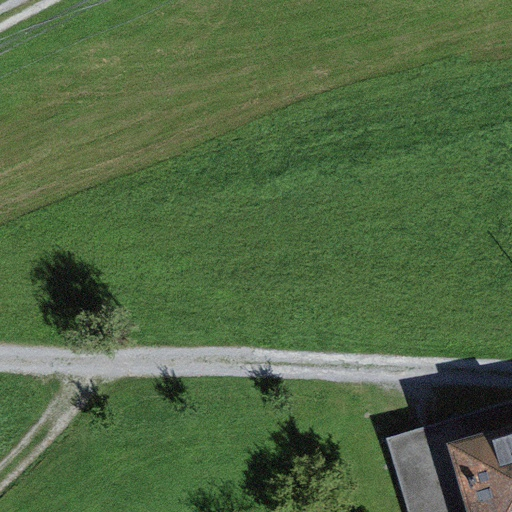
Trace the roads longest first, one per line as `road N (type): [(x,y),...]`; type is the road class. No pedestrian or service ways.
road 1 (track): [(511,376),(306,358),(0,355)]
road 2 (track): [(0,478),(106,356)]
